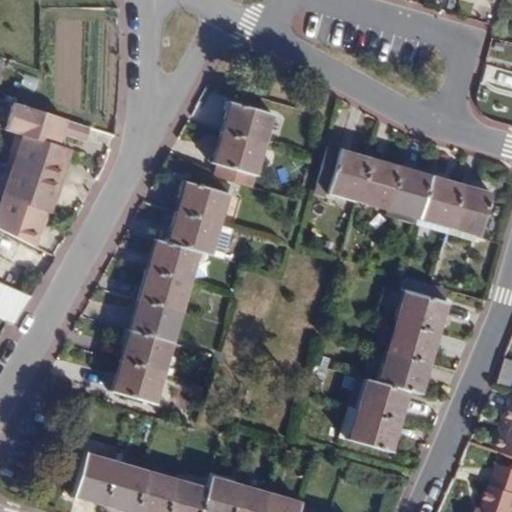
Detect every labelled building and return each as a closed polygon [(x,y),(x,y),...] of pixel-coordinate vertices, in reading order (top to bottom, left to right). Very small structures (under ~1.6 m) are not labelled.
[(484,80),(507,86),(511,72),(488,66),(484,80)] [(219,132),(263,145),(272,114),(227,102),(219,132)] [(89,127),(14,103),(5,131),(17,134),(11,152),(16,153),(8,180),(3,178),(0,188),(0,229),(31,245),(36,230),(39,223),(43,224),(51,202),(53,195),(57,197),(67,169),(62,167),(64,160),(68,150),(56,146),(60,134),(84,142),(89,127)] [(255,176),(263,145),(219,132),(210,163),(213,164),(246,174),(253,176),(255,176)] [(313,190),(324,194),(336,149),(325,146),(313,190)] [(336,149),(324,194),(355,203),(367,158),(336,149)] [(16,153),(11,152),(3,178),(8,180),(16,153)] [(398,167),(367,158),(355,203),(384,211),(398,167)] [(246,174),(213,164),(210,176),(243,186),(246,174)] [(398,167),(384,211),(415,220),(428,175),(398,167)] [(246,174),(243,186),(249,188),(253,176),(246,174)] [(415,220),(446,229),(458,184),(428,175),(415,220)] [(181,181),(174,212),(219,224),(227,193),(181,181)] [(458,184),(446,229),(476,238),(489,192),(458,184)] [(210,254),(219,224),(174,212),(166,243),(198,251),(210,254)] [(145,270),(190,281),(198,251),(166,243),(154,239),(145,270)] [(190,281),(145,270),(137,301),(182,313),(190,281)] [(0,320),(11,325),(28,298),(0,284),(0,320)] [(400,290),(391,320),(436,333),(445,303),(400,290)] [(137,301),(128,331),(173,343),(182,313),(137,301)] [(436,333),(391,320),(382,351),(428,363),(436,333)] [(120,361),(165,373),(173,343),(128,331),(120,361)] [(418,395),(428,363),(382,351),(373,382),(407,392),(418,395)] [(511,361),(507,360),(493,383),(511,389),(511,361)] [(165,373),(120,361),(112,391),(157,404),(165,373)] [(356,377),(348,408),(353,409),(362,379),(356,377)] [(353,409),(398,422),(407,392),(373,382),(362,379),(353,409)] [(511,399),(505,422),(509,423),(498,452),(511,456),(511,399)] [(353,409),(348,408),(344,422),(342,422),(338,438),(344,439),(353,409)] [(398,422),(353,409),(344,439),(344,440),(389,452),(398,422)] [(71,497),(101,505),(113,460),(83,451),(71,497)] [(123,511),(131,511),(143,469),(113,460),(101,505),(123,511)] [(482,511),(511,511),(511,470),(498,466),(483,511),(482,511)] [(164,511),(174,478),(143,469),(131,511),(164,511)] [(197,511),(230,511),(238,484),(207,475),(204,487),(197,511)] [(164,511),(197,511),(204,487),(174,478),(164,511)] [(238,484),(230,511),(263,511),(269,492),(238,484)] [(296,511),(299,501),(269,492),(263,511),(296,511)]
